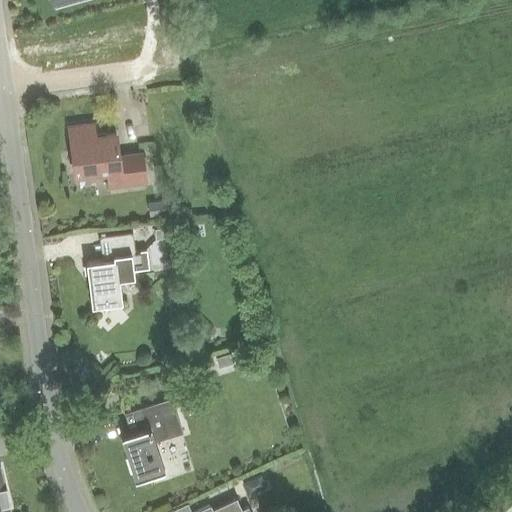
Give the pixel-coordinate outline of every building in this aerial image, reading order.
[(121,156),(117,132),(97,135),(95,122),(69,125),(76,174),(109,170),(111,185),(146,180),(142,153),(121,156)] [(147,202),(149,216),(167,213),(165,200),(147,202)] [(170,236),(169,225),(153,228),(155,238),(170,236)] [(110,235),(113,259),(87,262),(93,305),(123,301),(120,278),(135,276),(134,270),(150,268),(147,248),(136,249),(134,232),(110,235)] [(182,433),(183,433),(172,397),(131,410),(137,429),(121,435),(135,478),(163,470),(153,439),(181,430),(182,433)] [(0,511),(12,511),(1,462),(0,462),(0,511)] [(239,481),(245,494),(265,485),(259,472),(239,481)] [(249,511),(247,506),(240,509),(236,499),(236,498),(236,497),(212,509),(210,504),(193,511),(249,511)]
